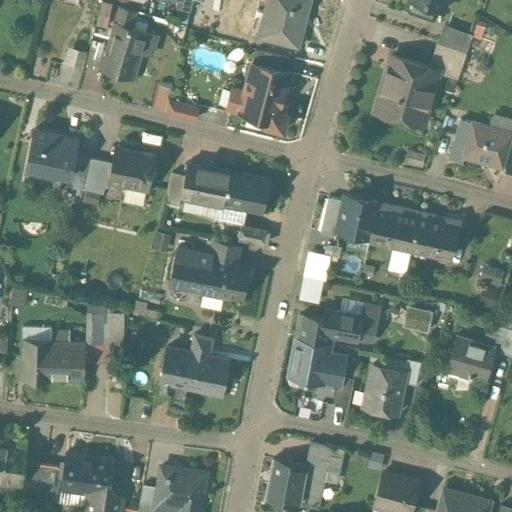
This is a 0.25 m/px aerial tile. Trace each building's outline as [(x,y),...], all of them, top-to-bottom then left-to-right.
[(177,0),(176,8),(191,11),(193,0),(177,0)] [(310,0),(268,0),(265,15),(268,16),(263,36),(298,46),(310,0)] [(446,0),(413,0),(411,9),(432,17),(435,6),(444,9),(446,0)] [(148,21),(133,17),(135,10),(121,6),(107,51),(102,67),(133,77),(141,50),(151,53),(157,35),(145,32),(148,21)] [(472,35),(445,25),(438,42),(466,52),(472,35)] [(104,44),(92,41),(87,62),(102,67),(107,51),(103,49),(104,44)] [(466,52),(438,42),(434,56),(462,66),(466,52)] [(82,66),(85,49),(65,46),(63,63),(82,66)] [(281,55),(256,49),(252,62),(278,69),(281,55)] [(419,63),(391,55),(391,57),(390,57),(388,67),(375,111),(376,111),(377,110),(421,123),(421,124),(422,124),(438,72),(439,69),(430,66),(419,63)] [(462,66),(434,56),(430,66),(439,69),(438,72),(457,78),(462,66)] [(278,69),(252,62),(245,90),(249,91),(243,112),(272,119),(270,126),(284,130),(288,112),(281,110),(291,72),(278,69)] [(198,106),(168,99),(165,112),(194,120),(198,106)] [(511,132),(473,121),(473,122),(460,118),(449,158),(462,162),(464,156),(502,167),(511,132)] [(78,138),(35,129),(27,165),(69,174),(70,174),(75,153),(78,138)] [(155,155),(115,146),(112,161),(108,179),(109,180),(127,183),(124,199),(141,202),(145,187),(148,188),(155,155)] [(511,148),(508,147),(501,172),(511,175),(511,148)] [(425,154),(408,150),(405,163),(422,167),(425,154)] [(93,157),(75,153),(70,174),(69,174),(67,184),(85,188),(93,157)] [(112,161),(93,157),(85,188),(100,192),(101,185),(108,186),(109,180),(108,179),(112,161)] [(230,170),(188,162),(185,176),(181,195),(182,196),(223,204),(230,170)] [(268,178),(230,170),(223,204),(224,204),(242,208),(242,206),(246,207),(261,210),(268,178)] [(185,176),(171,173),(164,201),(180,204),(182,196),(181,195),(185,176)] [(347,194),(338,232),(370,239),(378,201),(347,194)] [(419,210),(378,201),(370,239),(369,241),(396,246),(397,241),(412,245),(419,210)] [(242,208),(224,204),(221,218),(242,222),(246,207),(242,206),(242,208)] [(461,219),(419,210),(412,245),(426,248),(425,253),(452,259),(461,219)] [(239,223),(236,237),(264,243),(267,229),(239,223)] [(169,234),(158,231),(155,243),(167,246),(169,234)] [(240,246),(214,240),(211,253),(210,257),(237,262),(240,246)] [(211,253),(178,246),(170,283),(204,290),(210,257),(211,253)] [(307,248),(296,296),(315,300),(327,253),(307,248)] [(237,262),(210,257),(204,290),(206,290),(206,287),(220,290),(219,293),(224,294),(243,298),(250,265),(237,262)] [(508,272),(485,265),(480,280),(503,288),(508,272)] [(402,284),(391,282),(390,291),(400,293),(402,284)] [(498,291),(484,286),(478,303),(492,308),(498,291)] [(220,290),(206,287),(206,290),(204,290),(201,304),(221,308),(224,294),(219,293),(220,290)] [(162,293),(142,289),(140,301),(159,305),(162,293)] [(325,318),(300,313),(296,336),(297,336),(330,342),(331,342),(333,334),(371,341),(379,306),(362,302),(360,314),(327,308),(325,318)] [(402,325),(428,328),(430,307),(405,304),(402,325)] [(511,328),(506,326),(500,350),(499,349),(499,350),(499,352),(511,355),(511,328)] [(230,359),(209,354),(213,337),(195,333),(191,351),(184,384),(202,388),(202,389),(223,394),(230,359)] [(330,342),(297,336),(290,375),(323,381),(325,370),(331,371),(332,365),(356,370),(358,358),(328,352),(330,342)] [(495,347),(457,336),(447,368),(469,375),(468,376),(471,377),(471,375),(485,380),(494,349),(495,349),(496,348),(495,348),(495,347)] [(86,341),(52,340),(52,338),(24,337),(23,354),(16,354),(16,364),(23,364),(22,379),(85,381),(86,341)] [(191,351),(167,346),(162,370),(178,374),(176,383),(184,384),(191,351)] [(139,355),(130,353),(128,365),(136,367),(139,355)] [(421,361),(407,358),(405,370),(406,370),(403,382),(416,385),(421,361)] [(405,370),(373,363),(364,406),(396,413),(403,382),(406,370),(405,370)] [(178,374),(162,370),(157,394),(173,397),(176,383),(178,374)] [(354,378),(340,375),(334,405),(348,408),(354,378)] [(26,445),(0,440),(0,476),(2,477),(1,481),(19,484),(26,445)] [(344,449),(310,442),(305,464),(325,468),(325,469),(339,472),(344,449)] [(114,458),(67,451),(62,487),(63,487),(63,486),(88,490),(84,511),(120,511),(122,501),(112,499),(113,495),(109,494),(114,458)] [(305,464),(273,458),(266,497),(317,507),(325,469),(325,468),(305,464)] [(44,463),(30,462),(26,483),(40,485),(44,463)] [(50,511),(58,466),(44,463),(40,485),(33,511),(50,511)] [(200,511),(206,472),(161,465),(158,487),(155,506),(156,506),(156,505),(157,505),(178,509),(177,511),(200,511)] [(419,481),(383,472),(374,505),(400,511),(410,511),(412,504),(419,481)] [(158,487),(143,485),(138,511),(155,511),(157,505),(156,505),(156,506),(155,506),(158,487)] [(486,511),(490,501),(444,488),(438,511),(437,511),(486,511)]
